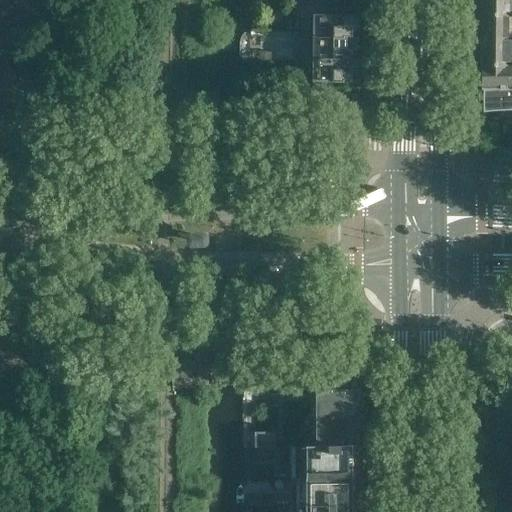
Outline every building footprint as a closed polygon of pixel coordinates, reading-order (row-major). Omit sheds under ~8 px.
[(511,15),(511,0),(482,0),(483,16),(511,15)] [(359,30),(359,16),(317,15),(313,17),(313,38),(358,39),(359,38),(352,38),(352,30),(359,30)] [(511,15),(483,16),(482,40),(511,40),(511,15)] [(358,52),(358,39),(313,38),(313,60),(358,60),(358,59),(352,59),(352,52),(358,52)] [(511,65),(511,40),(482,40),(482,65),(511,65)] [(88,46),(32,46),(32,69),(88,69),(88,46)] [(358,73),(358,60),(313,60),(313,82),(316,83),(358,83),(358,81),(352,81),(352,73),(358,73)] [(511,65),(482,65),(482,92),(484,92),(484,90),(511,90),(511,65)] [(511,111),(511,90),(484,90),(484,92),(484,113),(511,111)] [(47,91),(38,97),(38,106),(46,111),(46,120),(54,125),(63,120),(70,125),(78,120),(85,124),(94,119),(94,111),(102,106),(103,97),(93,92),(86,96),(78,92),(70,96),(62,91),(54,96),(47,91)] [(257,92),(249,96),(249,105),(242,109),(242,119),(249,124),(257,119),(257,110),(265,106),(273,110),(273,119),(281,124),(289,119),(289,110),(297,105),(305,110),(305,119),(313,124),(321,119),(329,124),(337,119),(338,110),(330,106),(329,97),(322,92),(314,96),(306,92),(298,96),(290,92),(282,96),(274,92),(265,96),(257,92)] [(147,95),(104,95),(103,119),(147,119),(147,95)] [(206,235),(190,235),(187,239),(187,244),(189,248),(204,248),(208,247),(208,238),(206,235)] [(93,390),(101,385),(101,376),(93,371),(93,362),(85,357),(77,362),(69,358),(61,362),(54,359),(45,363),(45,372),(37,377),(37,386),(46,391),(53,387),(61,391),(69,386),(77,391),(86,386),(93,390)] [(249,376),(249,385),(257,390),(265,386),(273,390),(281,386),(289,390),(297,386),(305,390),(313,386),(321,390),(329,386),(329,377),(337,372),(337,363),(329,358),(321,363),(313,358),(305,363),(305,372),(297,377),(289,372),(289,362),(281,358),(273,363),(273,372),(264,376),(257,372),(257,363),(249,358),(242,362),(242,372),(249,376)] [(363,417),(363,390),(317,391),(317,402),(325,402),(325,417),(363,417)] [(363,417),(325,417),(309,417),(309,447),(311,447),(363,447),(363,417)] [(274,447),(274,433),(255,433),(255,447),(274,447)] [(363,479),(363,447),(311,447),(311,463),(316,463),(316,479),(363,479)] [(363,479),(316,479),(311,479),(311,496),(294,496),(294,507),(306,507),(306,506),(311,506),(363,506),(363,479)]
